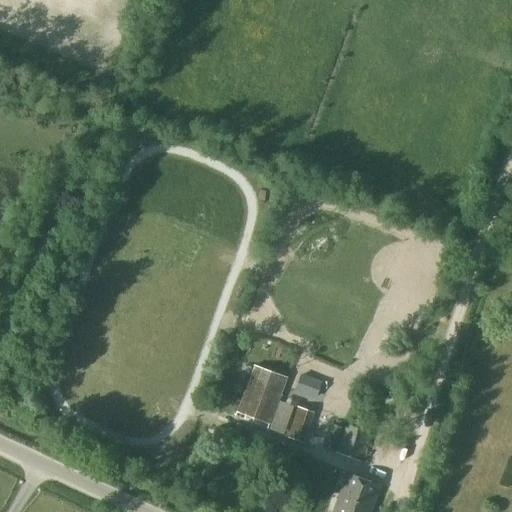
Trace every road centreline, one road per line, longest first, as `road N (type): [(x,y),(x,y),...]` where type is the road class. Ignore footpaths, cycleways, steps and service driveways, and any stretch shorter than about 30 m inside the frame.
road 1 (track): [(511,150),(395,511)]
road 2 (unclassified): [(142,511),(0,443)]
